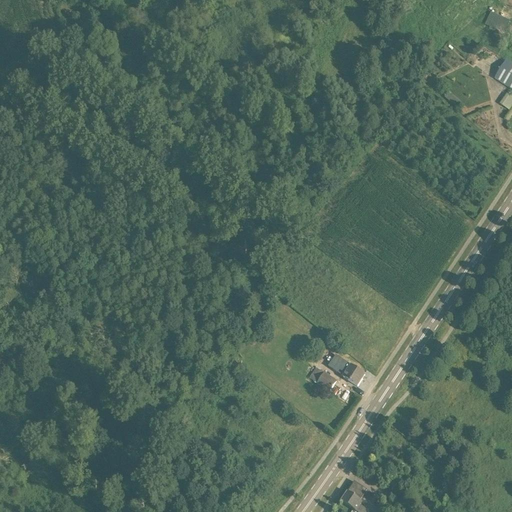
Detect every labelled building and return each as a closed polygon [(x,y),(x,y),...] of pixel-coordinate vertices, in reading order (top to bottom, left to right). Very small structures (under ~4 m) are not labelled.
[(484,8),(478,21),(494,27),(499,14),(484,8)] [(511,63),(507,60),(495,77),(511,89),(511,63)] [(455,108),(458,104),(447,94),(444,98),(455,108)] [(501,106),(509,111),(511,105),(511,98),(508,95),(501,106)] [(345,372),(342,377),(358,387),(365,376),(338,358),(333,365),(345,372)] [(324,373),(317,384),(329,393),(336,382),(324,373)] [(368,511),(360,506),(362,503),(360,502),(364,496),(371,501),(374,496),(354,483),(347,493),(341,502),(352,510),(350,511),(368,511)] [(392,511),(397,505),(387,498),(377,511),(392,511)]
